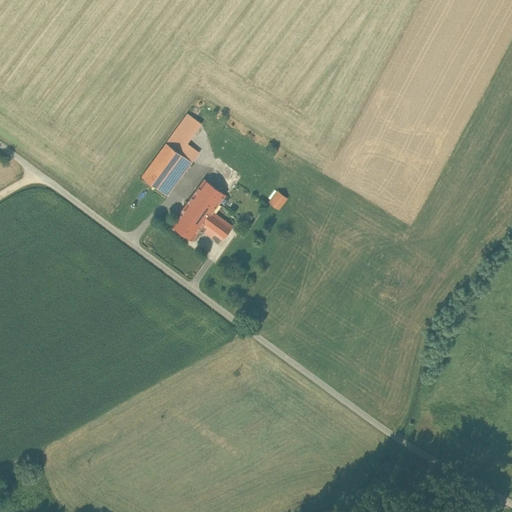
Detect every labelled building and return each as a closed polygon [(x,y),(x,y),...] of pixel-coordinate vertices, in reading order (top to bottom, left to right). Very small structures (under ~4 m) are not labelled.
[(188,113),(166,142),(192,161),(197,154),(185,145),(201,123),(188,113)] [(166,142),(142,175),(160,188),(164,182),(169,176),(174,168),(182,174),(192,161),(166,142)] [(169,176),(176,182),(182,174),(174,168),(169,176)] [(176,182),(169,176),(164,182),(172,188),(176,182)] [(232,226),(212,211),(225,194),(205,179),(185,206),(205,221),(204,223),(223,237),(232,226)] [(172,188),(164,182),(160,188),(167,194),(172,188)] [(278,191),(271,201),(279,207),(286,197),(278,191)] [(205,221),(185,206),(172,224),(193,238),(204,223),(205,221)]
